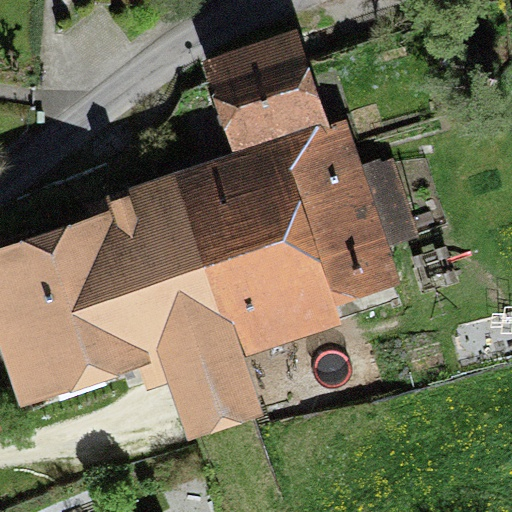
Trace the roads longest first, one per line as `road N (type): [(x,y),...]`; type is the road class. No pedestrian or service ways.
road 1 (residential): [(0,186),(92,113),(278,0)]
road 2 (track): [(183,427),(0,462)]
